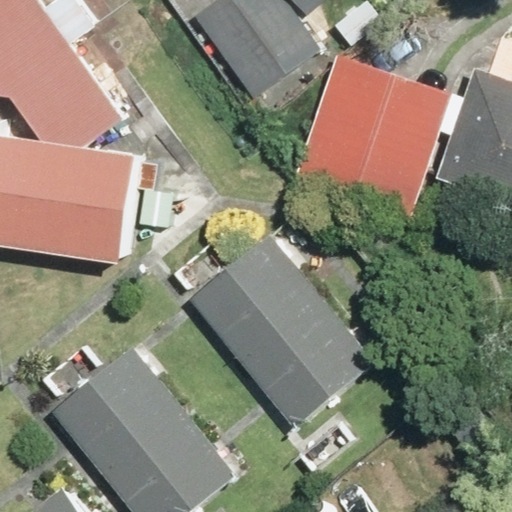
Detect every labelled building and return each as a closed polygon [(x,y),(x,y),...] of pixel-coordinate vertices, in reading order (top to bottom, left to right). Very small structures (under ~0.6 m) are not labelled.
[(132,104),(56,0),(0,0),(0,229),(136,253),(155,145),(90,134),(132,104)] [(230,0),(206,21),(272,101),(344,42),(317,9),(327,0),(230,0)] [(464,93),(351,54),(309,174),(423,213),(452,128),(470,134),(456,174),(511,193),(511,48),(500,44),(481,99),(464,93)] [(391,360),(293,231),(247,266),(226,239),(182,272),(301,428),(391,360)] [(146,346),(65,415),(146,511),(206,511),(253,473),(146,346)] [(106,511),(80,481),(42,511),(106,511)]
